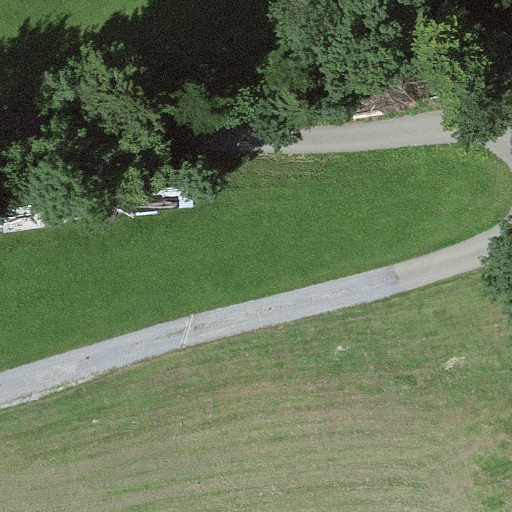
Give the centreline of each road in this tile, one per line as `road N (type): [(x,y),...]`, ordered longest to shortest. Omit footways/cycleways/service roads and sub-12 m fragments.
road 1 (track): [(0,386),(196,330),(503,259),(511,235)]
road 2 (track): [(511,168),(464,126),(38,131),(0,108)]
